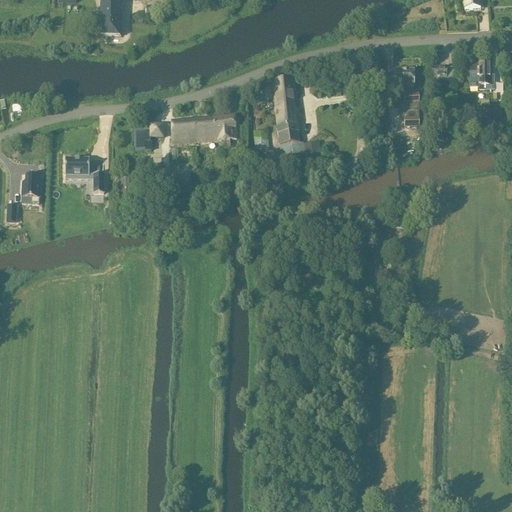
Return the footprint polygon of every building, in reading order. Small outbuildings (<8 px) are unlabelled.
[(99,0),(99,38),(121,39),(122,0),(99,0)] [(463,0),(464,3),(462,3),(462,8),(464,8),(464,11),(480,10),(480,9),(483,9),(482,1),(480,1),(479,0),(463,0)] [(479,65),(470,65),(470,83),(471,89),(478,89),(478,92),(494,91),(494,76),(489,76),(489,61),(479,61),(479,65)] [(432,78),(446,78),(446,68),(432,68),(432,78)] [(413,71),(394,71),(394,86),(414,86),(413,71)] [(291,79),(273,82),(281,160),(304,158),(306,175),(323,174),(319,144),(299,146),(291,79)] [(414,95),(405,95),(405,104),(414,104),(414,95)] [(489,105),(481,105),(481,121),(501,120),(501,107),(491,107),(489,107),(489,105)] [(418,128),(418,112),(405,111),(405,128),(418,128)] [(196,122),(198,144),(224,142),(225,149),(230,149),(229,142),(237,141),(234,119),(196,122)] [(172,146),(198,144),(196,122),(172,124),(172,146)] [(164,125),(150,126),(150,139),(164,139),(164,125)] [(269,152),(268,141),(267,141),(267,132),(254,133),(255,153),(269,152)] [(17,165),(23,163),(20,156),(14,159),(17,165)] [(67,161),(68,178),(92,177),(92,160),(67,161)] [(190,174),(196,174),(196,164),(172,164),(172,185),(190,185),(190,174)] [(104,175),(94,175),(94,176),(94,181),(94,195),(104,195),(104,175)] [(23,185),(19,185),(19,198),(23,198),(23,203),(33,204),(34,178),(22,178),(23,185)] [(117,204),(136,203),(134,179),(116,180),(117,204)] [(16,224),(17,213),(7,213),(6,223),(16,224)] [(395,219),(393,228),(403,231),(405,221),(395,219)]
